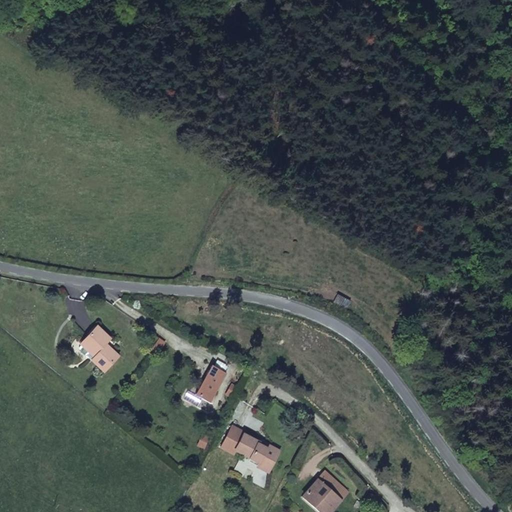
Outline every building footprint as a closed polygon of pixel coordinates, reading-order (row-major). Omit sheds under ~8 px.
[(87,360),(102,371),(115,358),(103,347),(107,343),(93,330),(80,344),(89,354),(86,356),(88,358),(87,360)] [(89,354),(80,344),(78,347),(86,356),(89,354)] [(100,373),(102,371),(87,360),(87,361),(100,373)] [(208,403),(223,374),(209,367),(194,396),(208,403)] [(186,393),(181,401),(196,409),(200,400),(186,393)] [(277,452),(266,446),(262,454),(254,450),(257,444),(242,437),(242,435),(231,428),(219,451),(232,457),(233,453),(256,464),(254,467),(266,473),(277,452)] [(262,454),(266,446),(258,442),(257,444),(254,450),(262,454)] [(317,478),(302,495),(320,511),(327,511),(339,498),(317,478)]
